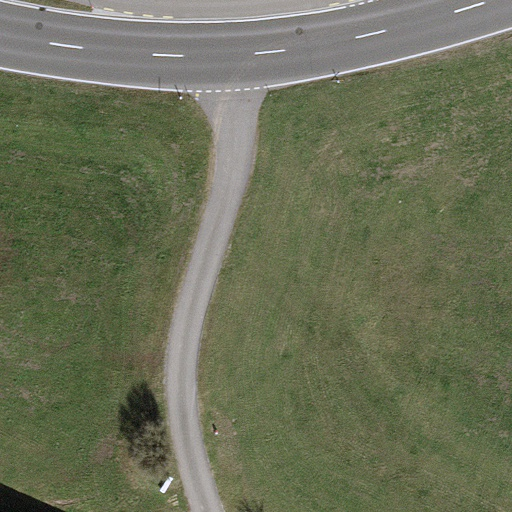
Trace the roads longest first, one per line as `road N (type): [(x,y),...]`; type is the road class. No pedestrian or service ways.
road 1 (secondary): [(0,34),(135,54),(240,55),(358,38),(487,0)]
road 2 (track): [(210,511),(187,422),(185,343),(235,176),(240,55)]
